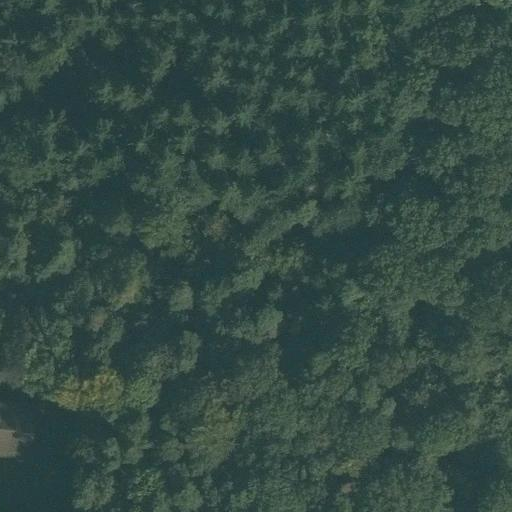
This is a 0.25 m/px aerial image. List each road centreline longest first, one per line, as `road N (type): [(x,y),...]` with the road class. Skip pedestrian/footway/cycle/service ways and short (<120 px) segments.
road 1 (track): [(0,175),(440,249)]
road 2 (track): [(381,442),(511,470)]
